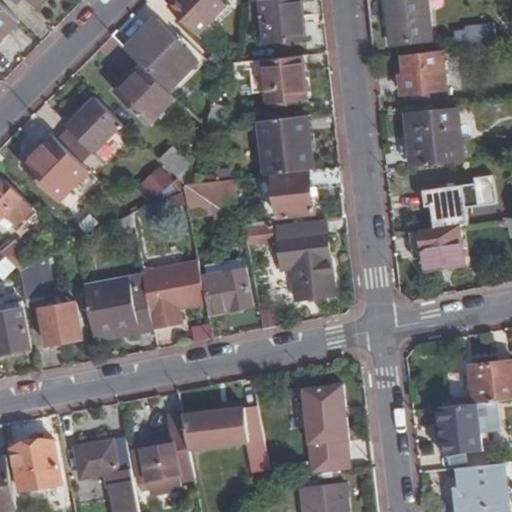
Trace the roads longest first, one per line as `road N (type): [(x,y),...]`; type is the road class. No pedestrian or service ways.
road 1 (residential): [(381,328),(0,403)]
road 2 (residential): [(344,0),(381,328)]
road 3 (residential): [(381,328),(402,511)]
road 4 (residential): [(116,0),(0,116)]
road 5 (residential): [(511,304),(381,328)]
